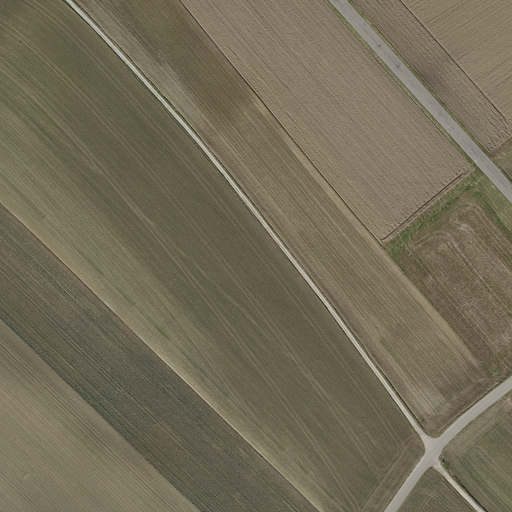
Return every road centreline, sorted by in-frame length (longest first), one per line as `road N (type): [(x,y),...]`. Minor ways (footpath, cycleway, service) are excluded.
road 1 (track): [(431,451),(233,185),(66,0)]
road 2 (tertiary): [(337,0),(511,197)]
